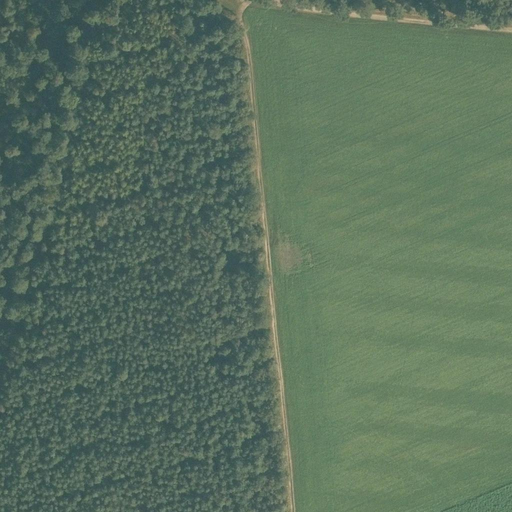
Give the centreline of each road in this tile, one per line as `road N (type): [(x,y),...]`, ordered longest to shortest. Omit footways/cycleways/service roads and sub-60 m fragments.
road 1 (track): [(291,511),(239,2)]
road 2 (track): [(239,2),(511,30)]
